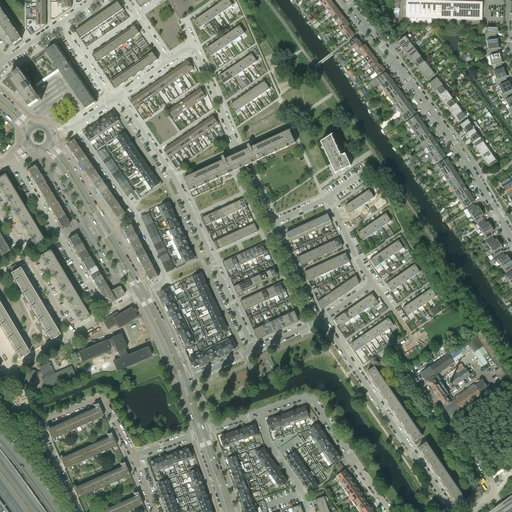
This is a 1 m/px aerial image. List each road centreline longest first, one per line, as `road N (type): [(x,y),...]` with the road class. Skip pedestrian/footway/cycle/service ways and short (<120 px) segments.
road 1 (residential): [(511,240),(438,121),(346,0)]
road 2 (residential): [(253,349),(173,177),(118,95)]
road 3 (residential): [(452,511),(319,320)]
road 4 (residential): [(144,291),(164,275),(134,213),(74,126)]
road 5 (residential): [(106,313),(13,158)]
road 6 (tertiary): [(144,291),(48,141)]
road 7 (tertiary): [(43,146),(138,294)]
road 8 (residential): [(389,511),(314,401),(302,396)]
road 9 (residential): [(72,334),(0,213)]
road 10 (residential): [(134,456),(100,398),(35,425)]
